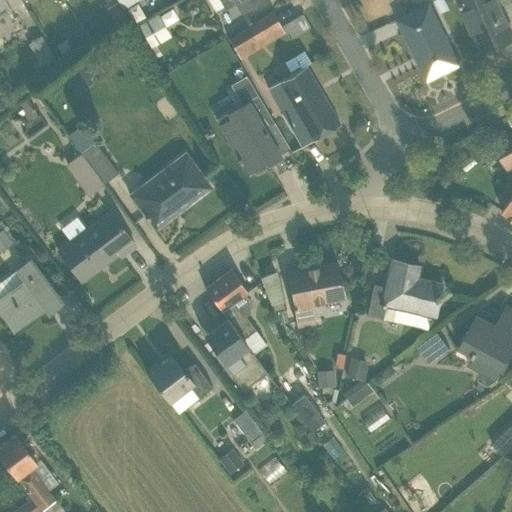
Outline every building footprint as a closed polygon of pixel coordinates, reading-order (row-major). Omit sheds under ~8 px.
[(3,0),(10,10),(22,3),(20,0),(3,0)] [(97,0),(77,0),(88,18),(103,9),(97,0)] [(266,1),(265,0),(207,0),(214,13),(234,2),(241,15),(266,1)] [(511,32),(497,0),(458,0),(482,53),(511,39),(511,32)] [(430,3),(396,19),(425,81),(460,64),(430,3)] [(162,36),(153,8),(127,16),(136,44),(162,36)] [(281,33),(269,15),(226,41),(238,60),(281,33)] [(14,42),(28,67),(42,59),(28,34),(14,42)] [(62,93),(79,80),(67,65),(50,78),(62,93)] [(307,67),(267,88),(298,145),(338,123),(307,67)] [(279,159),(246,101),(213,120),(246,177),(279,159)] [(53,160),(67,182),(99,162),(73,121),(55,132),(67,151),(53,160)] [(511,134),(494,144),(507,171),(511,168),(511,134)] [(130,194),(155,228),(209,188),(184,155),(130,194)] [(511,192),(498,212),(511,222),(511,192)] [(56,250),(79,282),(132,243),(110,212),(56,250)] [(0,283),(0,316),(12,334),(42,312),(45,316),(60,304),(27,258),(10,270),(13,274),(0,283)] [(420,267),(390,261),(384,287),(372,285),(366,315),(427,327),(429,317),(437,319),(444,285),(418,280),(420,267)] [(333,263),(284,273),(292,313),(341,303),(333,263)] [(230,269),(204,289),(226,319),(252,354),(265,344),(244,317),(249,313),(248,300),(245,296),(248,294),(230,269)] [(466,368),(495,383),(511,351),(511,314),(503,309),(492,328),(475,319),(458,351),(471,358),(466,368)] [(202,335),(243,389),(266,372),(252,354),(226,319),(202,335)] [(336,352),(337,372),(355,371),(354,351),(336,352)] [(170,357),(147,375),(176,414),(211,388),(193,364),(182,372),(170,357)] [(302,371),(314,386),(328,375),(316,360),(302,371)] [(343,401),(359,387),(348,374),(332,389),(343,401)] [(290,383),(277,395),(302,424),(315,413),(290,383)] [(368,403),(347,415),(367,449),(388,436),(368,403)] [(236,405),(223,413),(235,434),(222,442),(229,454),(256,439),(236,405)] [(0,447),(0,460),(39,511),(61,511),(46,492),(56,484),(38,460),(33,464),(13,438),(0,447)] [(210,453),(219,469),(232,462),(223,446),(210,453)] [(251,469),(260,479),(274,465),(265,456),(251,469)] [(272,500),(290,494),(283,473),(265,479),(272,500)] [(381,511),(375,503),(365,510),(367,511),(381,511)]
